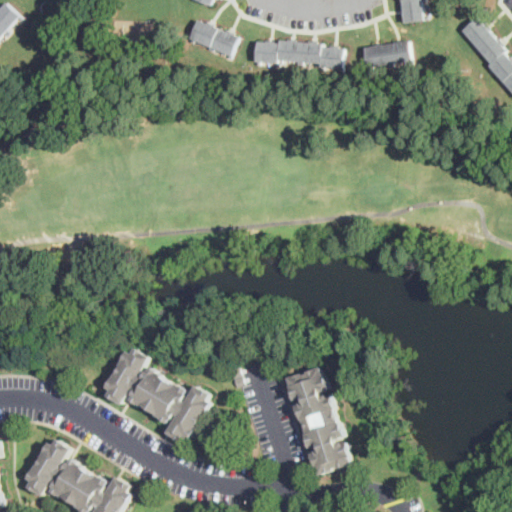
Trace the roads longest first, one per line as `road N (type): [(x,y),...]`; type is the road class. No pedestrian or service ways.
road 1 (residential): [(398,501),(372,486),(288,490),(203,478),(53,401),(0,397)]
road 2 (residential): [(284,511),(289,468),(256,366)]
